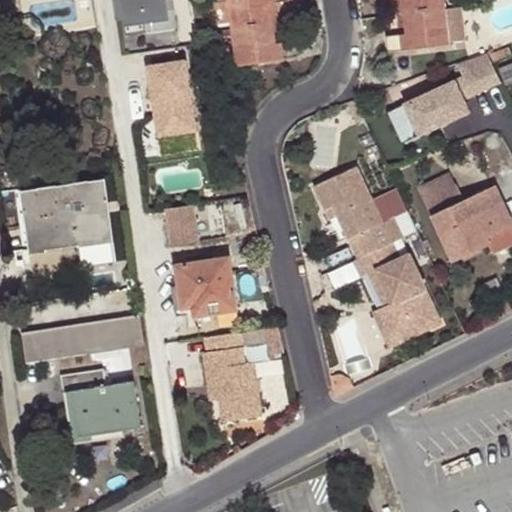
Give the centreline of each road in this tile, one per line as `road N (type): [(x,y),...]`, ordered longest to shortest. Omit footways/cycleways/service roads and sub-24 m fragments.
road 1 (residential): [(177,508),(102,0)]
road 2 (residential): [(334,0),(342,51),(324,86),(269,132),(269,181),(326,430)]
road 3 (unclassified): [(326,430),(511,337)]
road 4 (unclassified): [(177,508),(326,430)]
